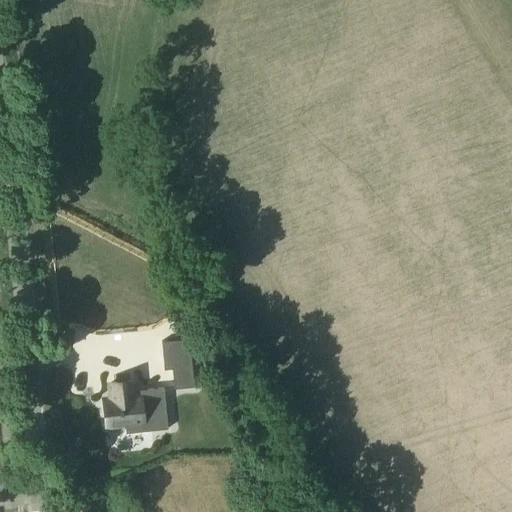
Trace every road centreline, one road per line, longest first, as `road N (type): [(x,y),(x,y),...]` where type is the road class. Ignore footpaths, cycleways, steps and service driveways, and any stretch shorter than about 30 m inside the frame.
road 1 (unclassified): [(38,487),(0,116)]
road 2 (track): [(298,511),(245,393),(151,243),(111,219)]
road 3 (track): [(111,219),(48,184),(0,181)]
